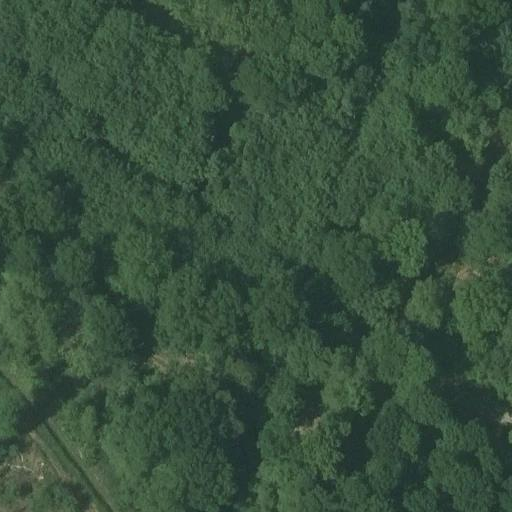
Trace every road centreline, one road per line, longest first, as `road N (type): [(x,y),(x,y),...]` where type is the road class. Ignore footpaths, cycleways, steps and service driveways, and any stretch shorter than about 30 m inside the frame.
road 1 (track): [(343,361),(317,310),(268,259),(0,68)]
road 2 (track): [(235,511),(291,430),(332,388),(343,361)]
road 3 (track): [(343,361),(397,357),(495,410)]
